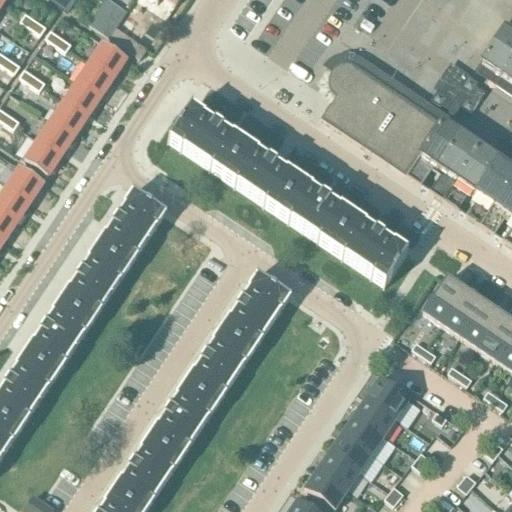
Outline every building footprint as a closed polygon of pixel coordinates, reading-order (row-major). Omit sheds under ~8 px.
[(8,0),(0,0),(0,9),(2,10),(8,0)] [(144,0),(157,8),(160,4),(173,12),(181,0),(144,0)] [(108,43),(115,33),(126,16),(105,2),(87,29),(108,43)] [(29,35),(35,26),(24,19),(19,28),(29,35)] [(498,42),(480,69),(499,82),(511,62),(511,21),(502,37),(498,42)] [(39,42),(45,33),(35,26),(29,35),(39,42)] [(57,27),(51,37),(55,40),(62,30),(57,27)] [(115,33),(108,43),(140,65),(147,54),(115,33)] [(50,36),(44,45),(54,52),(60,43),(55,40),(51,37),(50,36)] [(60,43),(54,52),(64,59),(70,50),(60,43)] [(125,64),(100,48),(87,68),(111,84),(125,64)] [(0,72),(3,74),(9,65),(0,59),(0,72)] [(511,62),(499,82),(511,90),(511,62)] [(13,81),(19,72),(9,65),(3,74),(13,81)] [(74,87),(98,104),(111,84),(87,68),(74,87)] [(335,101),(319,124),(404,182),(419,192),(432,173),(416,163),(440,128),(421,116),(358,73),(353,70),(347,68),(342,68),(339,69),(334,71),(332,73),(330,76),(328,80),(327,83),(327,88),(328,92),(329,95),(332,99),(335,101)] [(468,118),(475,109),(467,103),(477,87),(450,69),(435,92),(437,93),(429,105),(439,112),(445,103),(468,118)] [(23,75),(18,84),(28,91),(34,82),(23,75)] [(34,82),(28,91),(38,98),(44,89),(34,82)] [(16,87),(8,100),(17,105),(25,93),(16,87)] [(61,106),(85,123),(98,104),(74,87),(61,106)] [(48,126),(73,142),(85,123),(61,106),(48,126)] [(184,121),(166,148),(383,293),(406,259),(405,258),(401,263),(390,256),(393,251),(392,251),(391,252),(381,245),(382,244),(373,238),(372,239),(362,233),(363,232),(362,231),(359,236),(336,220),(339,215),(338,215),(337,216),(327,209),(328,208),(319,202),(318,203),(309,196),(309,195),(306,199),(282,184),(285,179),(284,178),(284,179),(274,173),(274,172),(265,166),(265,167),(255,160),(255,159),(252,163),(228,148),(231,143),(230,142),(230,143),(220,137),(221,136),(212,130),(211,131),(201,124),(202,123),(201,123),(198,127),(186,120),(190,114),(189,114),(186,119),(185,120),(184,121)] [(8,121),(2,130),(12,137),(18,128),(8,121)] [(35,145),(60,162),(73,142),(48,126),(35,145)] [(435,176),(459,141),(440,128),(416,163),(432,173),(435,176)] [(459,141),(435,176),(439,178),(427,197),(441,206),(477,153),(459,141)] [(21,165),(46,182),(60,162),(35,145),(21,165)] [(495,165),(477,153),(441,206),(459,218),(495,165)] [(511,180),(511,176),(495,165),(459,218),(478,231),(511,180)] [(42,188),(17,172),(4,192),(28,208),(42,188)] [(511,218),(511,180),(478,231),(496,243),(511,218)] [(0,196),(0,217),(16,228),(28,208),(4,192),(0,196)] [(0,466),(165,221),(130,197),(129,199),(135,202),(127,214),(123,211),(122,212),(123,212),(117,222),(116,221),(109,230),(111,231),(104,241),(103,240),(103,241),(107,244),(91,268),(87,265),(86,265),(87,266),(81,276),(79,275),(73,284),(75,285),(68,295),(67,294),(66,295),(71,298),(55,321),(51,318),(50,319),(51,320),(44,330),(43,329),(37,338),(38,339),(32,348),(31,348),(30,349),(35,352),(19,375),(14,372),(14,373),(15,374),(8,383),(7,383),(1,392),(2,393),(0,395),(0,466)] [(0,245),(3,247),(16,228),(0,217),(0,245)] [(511,218),(496,243),(511,253),(511,218)] [(149,511),(289,304),(254,281),(254,282),(259,286),(251,297),(247,294),(246,295),(247,295),(241,305),(240,305),(234,314),(235,314),(228,324),(227,324),(231,327),(215,351),(211,348),(210,349),(211,349),(205,359),(204,358),(198,367),(199,368),(192,378),(191,377),(191,378),(195,381),(179,405),(175,402),(174,402),(175,403),(169,413),(168,412),(161,421),(163,422),(156,432),(155,431),(154,432),(159,435),(143,458),(139,455),(138,456),(139,457),(132,467),(131,466),(129,470),(125,475),(126,476),(120,486),(119,485),(118,486),(123,489),(107,511),(106,511),(102,509),(102,510),(103,511),(102,511),(149,511)] [(439,331),(462,297),(444,285),(421,319),(439,331)] [(458,343),(481,309),(462,297),(439,331),(458,343)] [(476,355),(499,321),(481,309),(458,343),(476,355)] [(494,368),(511,340),(511,330),(499,321),(476,355),(494,368)] [(511,379),(511,340),(494,368),(511,379)] [(424,355),(415,348),(410,355),(420,361),(424,355)] [(434,361),(424,355),(420,361),(430,368),(434,361)] [(456,386),(460,379),(450,372),(446,379),(456,386)] [(470,385),(460,379),(456,386),(465,392),(470,385)] [(407,406),(376,386),(364,404),(395,425),(407,406)] [(492,410),(496,403),(486,396),(482,403),(492,410)] [(506,409),(496,403),(492,410),(502,416),(506,409)] [(395,425),(364,404),(352,422),(383,443),(395,425)] [(445,425),(435,418),(431,424),(441,431),(445,425)] [(370,461),(383,443),(352,422),(339,440),(370,461)] [(358,479),(370,461),(339,440),(327,458),(358,479)] [(501,454),(492,446),(487,452),(497,460),(501,454)] [(497,460),(487,452),(482,458),(492,466),(497,460)] [(358,479),(327,458),(315,476),(346,497),(358,479)] [(429,466),(419,459),(415,465),(424,472),(429,466)] [(419,478),(424,472),(415,465),(410,471),(419,478)] [(328,511),(335,511),(346,497),(315,476),(303,495),(328,511)] [(474,487),(465,480),(460,486),(470,494),(474,487)] [(470,494),(460,486),(455,492),(465,500),(470,494)] [(402,500),(392,493),(388,499),(397,506),(402,500)] [(392,511),(397,506),(388,499),(383,505),(392,511)] [(46,511),(30,501),(23,511),(46,511)]
